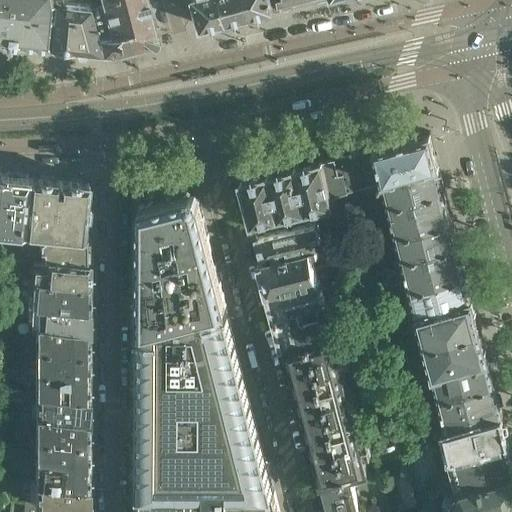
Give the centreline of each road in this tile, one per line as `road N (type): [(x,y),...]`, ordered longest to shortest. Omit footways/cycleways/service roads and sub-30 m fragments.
road 1 (residential): [(304,511),(206,123)]
road 2 (residential): [(111,511),(113,139)]
road 3 (tertiary): [(477,5),(190,74)]
road 4 (residential): [(206,123),(470,68)]
road 5 (tertiary): [(470,68),(473,123),(511,265)]
road 6 (tertiary): [(190,74),(0,104)]
